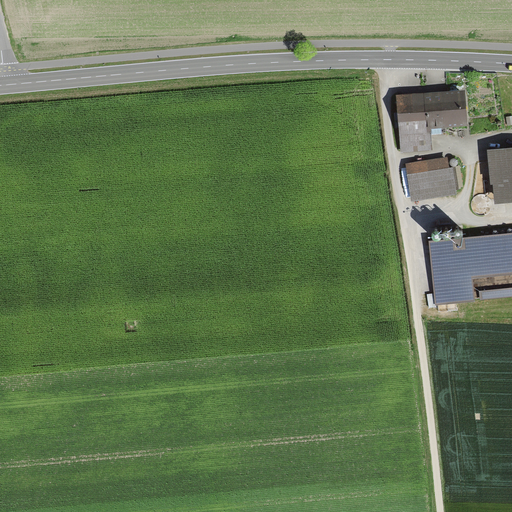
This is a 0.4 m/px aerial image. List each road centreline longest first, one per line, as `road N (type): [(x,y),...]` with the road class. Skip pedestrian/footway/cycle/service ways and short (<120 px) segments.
road 1 (secondary): [(511,63),(240,63),(5,84)]
road 2 (track): [(440,511),(386,110),(388,42)]
